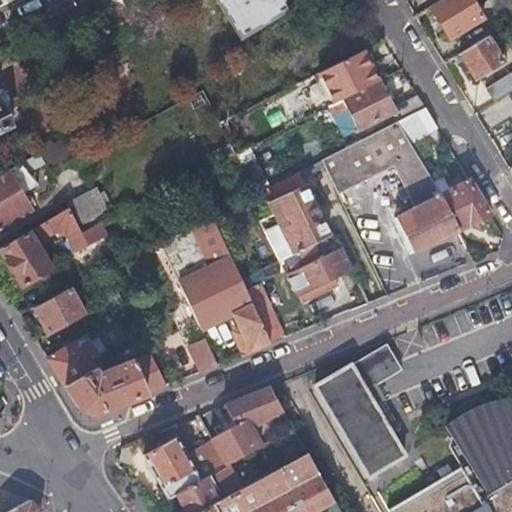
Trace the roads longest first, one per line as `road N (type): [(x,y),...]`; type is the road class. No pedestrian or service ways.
road 1 (residential): [(69,457),(511,270)]
road 2 (residential): [(385,0),(511,212)]
road 3 (tertiary): [(69,457),(0,341)]
